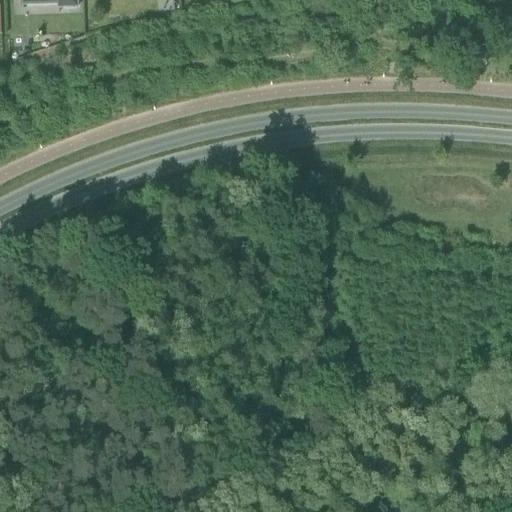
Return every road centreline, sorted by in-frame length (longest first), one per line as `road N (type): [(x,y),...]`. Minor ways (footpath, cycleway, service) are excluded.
road 1 (secondary): [(0,233),(111,182),(243,145),(406,132),(511,139)]
road 2 (secondary): [(511,118),(350,111),(219,127),(102,161),(0,208)]
